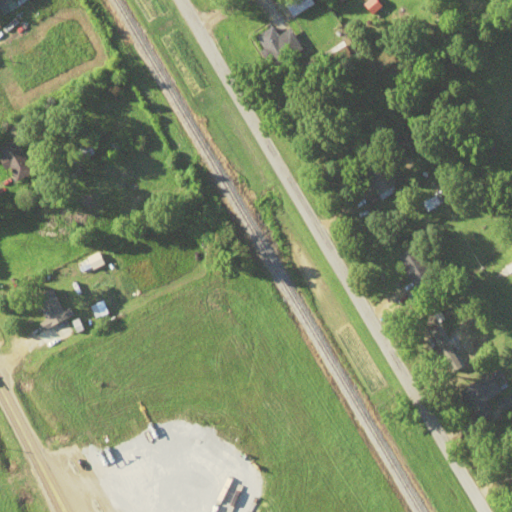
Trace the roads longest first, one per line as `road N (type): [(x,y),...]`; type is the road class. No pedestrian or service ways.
road 1 (residential): [(487,511),(173,0)]
road 2 (residential): [(302,207),(457,111)]
road 3 (primary): [(63,511),(0,391)]
